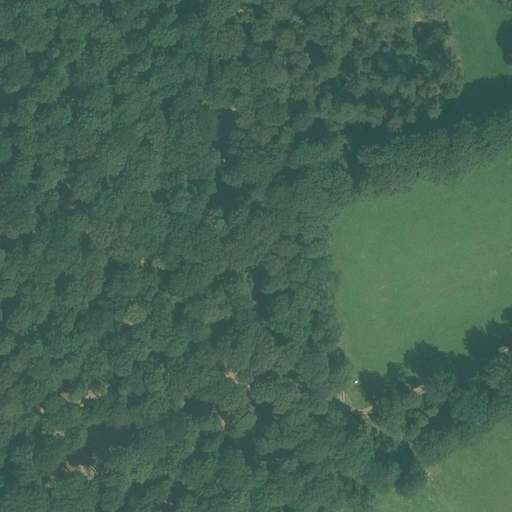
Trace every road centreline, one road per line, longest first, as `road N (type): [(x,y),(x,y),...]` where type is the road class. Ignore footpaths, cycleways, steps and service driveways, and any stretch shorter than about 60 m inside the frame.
road 1 (track): [(342,417),(309,180),(511,123)]
road 2 (track): [(0,276),(126,316),(324,287)]
road 3 (track): [(309,180),(268,0)]
road 4 (track): [(342,417),(511,352)]
road 5 (track): [(260,511),(319,467),(342,417)]
